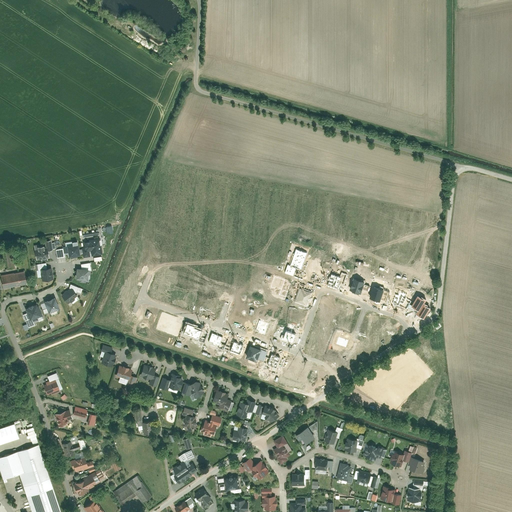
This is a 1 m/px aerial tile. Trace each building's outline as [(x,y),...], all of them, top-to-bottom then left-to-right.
[(82,247),(84,257),(90,256),(89,250),(92,250),(93,255),(102,253),(99,238),(84,241),(85,247),(82,247)] [(64,247),(65,252),(68,252),(69,258),(81,256),(79,243),(68,245),(67,246),(64,247)] [(35,248),(37,259),(49,257),(48,246),(35,248)] [(56,248),(58,257),(65,256),(63,247),(56,248)] [(307,252),(296,248),(291,265),(288,264),(285,273),(293,275),(296,267),(301,269),(307,252)] [(14,252),(6,253),(9,269),(15,268),(15,265),(16,265),(14,252)] [(42,269),(43,281),(53,279),(51,268),(42,269)] [(89,269),(77,268),(76,278),(79,278),(79,282),(86,282),(86,278),(88,279),(89,269)] [(24,272),(0,277),(3,289),(27,284),(24,272)] [(328,284),(337,287),(341,277),(332,273),(328,284)] [(354,278),(350,289),(361,293),(365,282),(354,278)] [(78,288),(70,285),(69,288),(70,288),(74,293),(76,291),(78,288)] [(384,290),(373,286),(369,297),(380,301),(384,290)] [(70,288),(60,296),(66,303),(75,296),(74,293),(70,288)] [(312,293),(300,288),(295,302),(307,306),(312,293)] [(404,304),(407,294),(399,292),(398,295),(396,294),(393,304),(400,305),(400,303),(404,304)] [(426,300),(418,294),(412,304),(419,309),(416,313),(424,318),(431,307),(424,303),(426,300)] [(59,308),(55,297),(45,301),(49,312),(59,308)] [(42,316),(37,304),(26,308),(30,319),(33,318),(34,321),(38,319),(37,318),(42,316)] [(27,313),(23,314),(29,327),(35,325),(32,319),(30,320),(27,313)] [(195,325),(187,322),(183,333),(198,338),(201,329),(194,327),(195,325)] [(286,338),(293,341),(296,333),(286,330),(284,335),(282,334),(281,338),(285,340),(286,338)] [(212,332),(209,340),(219,344),(222,336),(212,332)] [(241,348),(243,344),(234,341),(230,351),(237,354),(237,352),(241,353),(243,348),(241,348)] [(105,350),(109,352),(111,346),(103,344),(101,349),(105,350)] [(251,344),(246,357),(257,361),(258,359),(264,361),(268,351),(251,344)] [(102,362),(113,366),(116,354),(109,352),(105,350),(102,362)] [(277,367),(280,357),(272,354),(268,364),(277,367)] [(131,374),(132,369),(119,364),(116,375),(129,379),(131,374)] [(154,374),(156,367),(144,364),(140,375),(151,378),(152,379),(154,374)] [(48,375),(50,382),(56,379),(59,378),(57,372),(48,375)] [(168,386),(179,389),(183,376),(172,373),(170,379),(168,386)] [(137,376),(131,374),(129,379),(127,384),(134,387),(137,376)] [(160,376),(154,374),(152,379),(151,378),(149,383),(157,385),(160,376)] [(168,386),(170,379),(163,377),(160,386),(167,389),(168,386)] [(44,384),(47,394),(60,389),(56,379),(50,382),(44,384)] [(202,393),(205,392),(201,382),(196,380),(191,383),(186,381),(182,391),(191,395),(192,392),(196,397),(202,394),(202,393)] [(229,410),(232,400),(228,398),(230,393),(227,392),(227,391),(221,389),(221,390),(217,389),(214,400),(221,402),(219,407),(229,410)] [(241,400),(237,414),(247,417),(249,410),(253,411),(256,404),(257,401),(248,398),(247,402),(241,400)] [(259,404),(256,412),(262,414),(263,412),(265,405),(259,403),(259,404)] [(265,405),(263,412),(267,413),(265,415),(271,421),(280,415),(275,407),(265,403),(265,405)] [(196,420),(197,416),(192,415),(194,409),(185,406),(183,414),(186,415),(185,419),(186,426),(185,427),(187,431),(198,426),(197,423),(196,420)] [(75,407),(73,413),(85,417),(87,411),(75,407)] [(72,418),(70,409),(55,413),(59,426),(66,424),(65,422),(69,421),(68,419),(72,418)] [(141,419),(142,419),(141,409),(134,410),(136,420),(137,420),(141,419)] [(213,414),(211,421),(218,423),(221,424),(223,417),(216,415),(213,414)] [(201,431),(215,435),(218,423),(211,421),(204,419),(201,431)] [(142,424),(144,434),(152,433),(150,420),(142,422),(142,424)] [(318,429),(318,420),(310,426),(313,430),(315,429),(318,429)] [(15,423),(0,426),(0,442),(19,438),(15,423)] [(27,441),(37,438),(33,426),(23,429),(27,441)] [(247,436),(249,428),(239,426),(238,430),(235,429),(233,438),(243,440),(247,436)] [(315,437),(308,427),(296,435),(303,445),(315,437)] [(338,432),(328,429),(325,440),(334,444),(338,432)] [(184,449),(193,447),(190,435),(181,437),(184,449)] [(292,449),(283,435),(274,440),(278,446),(274,449),(278,456),(277,456),(281,464),(288,459),(287,457),(290,455),(288,452),(292,449)] [(357,439),(348,438),(346,451),(355,452),(357,439)] [(362,448),(364,440),(359,438),(356,446),(362,448)] [(71,440),(62,443),(66,456),(75,453),(74,449),(81,447),(79,442),(72,444),(71,440)] [(32,511),(61,511),(39,443),(0,456),(0,469),(3,478),(19,473),(32,511)] [(372,443),(367,457),(375,460),(377,455),(384,457),(387,448),(372,443)] [(418,448),(411,445),(409,451),(416,453),(418,448)] [(395,450),(390,463),(401,467),(406,454),(395,450)] [(72,460),(76,471),(88,467),(87,462),(85,456),(72,460)] [(251,466),(256,463),(251,456),(242,462),(247,469),(251,466)] [(415,458),(411,469),(422,473),(426,461),(415,458)] [(259,478),(270,471),(262,459),(256,463),(251,466),(259,478)] [(328,460),(317,459),(317,468),(327,469),(328,460)] [(174,475),(180,483),(193,475),(192,473),(198,469),(193,462),(187,466),(183,460),(173,467),(177,473),(174,475)] [(352,465),(341,462),(338,477),(348,480),(352,465)] [(100,468),(95,471),(99,479),(104,476),(100,468)] [(371,473),(359,470),(356,482),(368,485),(371,473)] [(89,488),(100,480),(99,479),(95,471),(94,471),(84,477),(84,479),(75,482),(79,495),(84,492),(84,491),(89,489),(89,488)] [(305,485),(305,473),(293,473),(293,485),(305,485)] [(139,475),(114,491),(122,504),(137,494),(142,502),(152,495),(139,475)] [(240,488),(239,475),(225,476),(225,481),(226,489),(240,488)] [(395,488),(384,485),(381,498),(392,501),(395,488)] [(212,498),(204,486),(196,492),(204,504),(212,498)] [(420,488),(410,488),(409,501),(420,501),(420,488)] [(393,502),(399,504),(401,494),(395,493),(393,502)] [(265,508),(276,508),(276,505),(278,505),(277,499),(276,499),(276,495),(268,495),(266,495),(266,497),(263,497),(263,505),(265,505),(265,508)] [(192,496),(186,500),(189,505),(195,501),(192,496)] [(105,511),(97,499),(84,506),(87,511),(105,511)] [(246,511),(246,510),(249,510),(248,501),(246,501),(246,499),(235,499),(236,511),(230,511),(246,511)] [(175,506),(178,511),(183,511),(191,508),(189,505),(186,500),(175,506)] [(290,508),(289,511),(306,511),(306,507),(302,507),(302,503),(296,503),(296,502),(291,502),(291,508),(290,508)]
